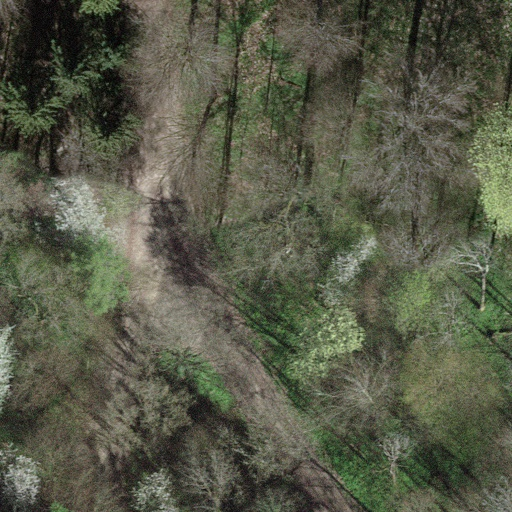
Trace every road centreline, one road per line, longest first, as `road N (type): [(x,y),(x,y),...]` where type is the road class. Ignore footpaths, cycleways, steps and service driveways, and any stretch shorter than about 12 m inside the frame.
road 1 (track): [(147,167),(338,511)]
road 2 (track): [(97,511),(146,256),(147,167)]
road 3 (track): [(147,167),(146,58),(135,0)]
road 4 (track): [(0,201),(147,167)]
